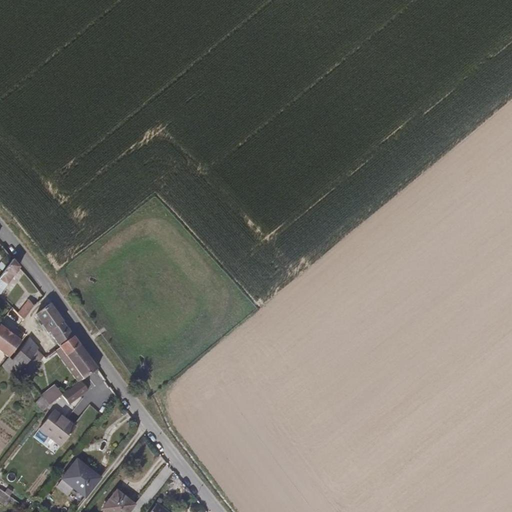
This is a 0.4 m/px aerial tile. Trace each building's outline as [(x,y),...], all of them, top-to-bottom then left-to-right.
[(10,278),(18,267),(11,259),(6,267),(3,271),(2,273),(1,275),(0,276),(0,275),(0,291),(5,285),(6,285),(10,278)] [(27,310),(32,305),(27,300),(21,309),(17,313),(19,315),(21,318),(23,316),(27,310)] [(62,322),(54,311),(49,304),(47,305),(40,310),(35,313),(39,320),(44,327),(48,333),(50,332),(53,337),(66,328),(62,322)] [(14,344),(11,342),(10,341),(14,336),(7,331),(0,325),(0,350),(7,356),(12,350),(16,346),(14,344)] [(84,351),(76,341),(66,328),(53,337),(56,342),(60,347),(62,349),(67,356),(74,365),(83,378),(96,368),(90,360),(84,351)] [(20,341),(14,336),(10,341),(11,342),(14,344),(16,346),(18,344),(20,341)] [(34,350),(38,347),(32,340),(29,336),(28,337),(21,346),(15,354),(11,359),(16,365),(20,369),(26,362),(29,357),(34,350)] [(69,399),(77,392),(72,386),(64,392),(69,399)] [(54,400),(61,395),(56,390),(44,399),(46,401),(48,404),(54,400)] [(80,429),(97,411),(90,405),(74,423),(80,429)] [(52,410),(51,411),(42,423),(39,427),(52,437),(61,444),(74,426),(52,410)] [(97,477),(86,467),(77,460),(73,466),(68,472),(64,477),(63,478),(62,479),(69,484),(79,492),(83,495),(85,497),(87,495),(88,494),(91,490),(95,485),(97,482),(99,479),(99,478),(97,477)] [(34,504),(13,488),(7,495),(16,501),(29,511),(34,504)] [(0,503),(6,508),(13,499),(0,489),(0,503)] [(128,511),(134,505),(116,492),(102,509),(106,511),(128,511)]
